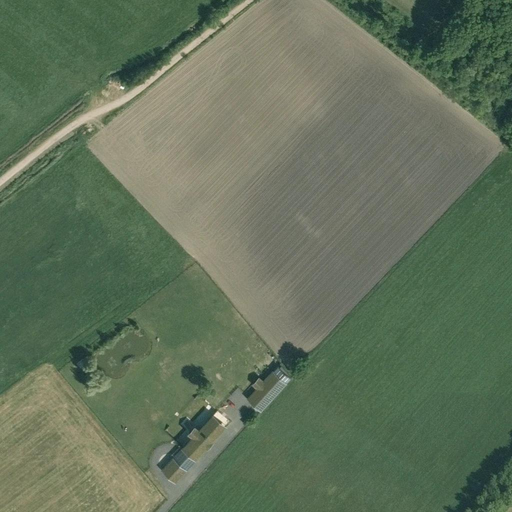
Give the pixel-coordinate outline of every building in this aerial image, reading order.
[(90,88),(84,93),(90,100),(96,95),(90,88)] [(264,372),(273,364),(267,358),(258,366),(264,372)] [(252,393),(265,405),(289,378),(277,366),(252,393)] [(233,371),(220,384),(236,401),(249,388),(233,371)] [(187,412),(193,418),(204,406),(198,401),(187,412)] [(217,408),(184,445),(197,456),(230,419),(217,408)] [(187,467),(174,455),(165,466),(178,478),(187,467)]
